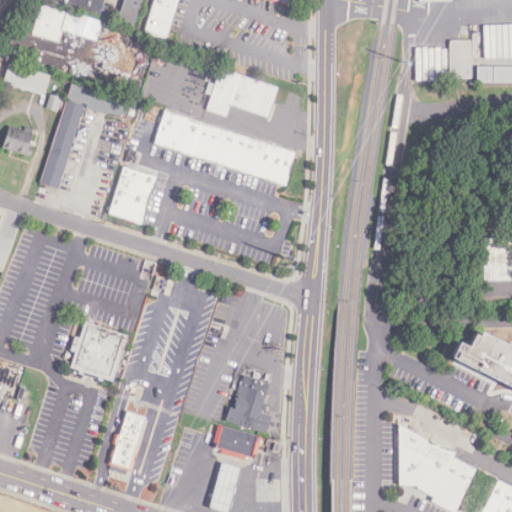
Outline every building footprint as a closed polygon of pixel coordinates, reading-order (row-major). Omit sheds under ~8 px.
[(103,0),(47,0),(99,14),(103,0)] [(142,0),(123,0),(118,22),(135,27),(142,0)] [(164,39),(177,0),(268,0),(288,7),(290,0),(152,0),(142,31),(164,39)] [(58,42),(66,12),(39,5),(31,34),(58,42)] [(470,40),(448,40),(449,79),(471,79),(470,40)] [(2,84),(45,95),(50,75),(7,64),(2,84)] [(511,66),(477,66),(477,82),(511,82),(511,66)] [(206,111),(226,117),(229,107),(267,117),(276,86),(217,70),(206,111)] [(59,111),(39,184),(59,190),(81,108),(124,120),(129,99),(70,83),(65,99),(50,95),(47,108),(59,111)] [(163,111),(152,146),(284,189),(296,154),(163,111)] [(0,143),(0,147),(27,156),(33,136),(5,128),(0,143)] [(139,227),(156,178),(121,167),(105,216),(139,227)] [(483,282),(511,282),(511,238),(483,238),(483,282)] [(125,336),(81,322),(66,370),(110,384),(125,336)] [(511,349),(473,330),(470,335),(465,331),(457,344),(448,339),(440,356),(511,390),(511,402),(507,412),(504,418),(511,421),(511,349)] [(269,415),(261,413),(268,380),(239,374),(228,423),(265,431),(269,415)] [(109,463),(131,470),(148,417),(127,410),(109,463)] [(395,422),(395,486),(415,486),(431,495),(427,503),(447,511),(453,511),(474,470),(451,458),(454,451),(395,422)] [(257,436),(219,427),(213,451),(251,460),(257,436)] [(240,467),(221,462),(209,506),(229,511),(240,467)] [(511,511),(511,486),(497,479),(480,511),(511,511)]
